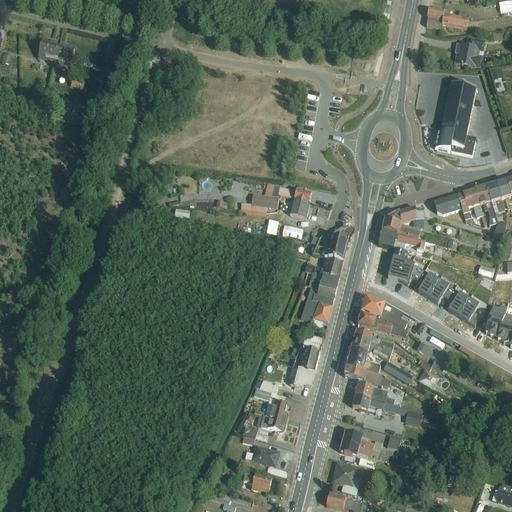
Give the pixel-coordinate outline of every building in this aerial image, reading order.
[(511,11),(511,3),(501,4),(501,12),(511,11)] [(430,10),(426,29),(441,32),(442,27),(467,31),(469,22),(465,21),(458,20),(444,17),(445,13),(430,10)] [(425,40),(437,43),(438,37),(426,34),(425,40)] [(492,37),(493,45),(503,44),(502,36),(492,37)] [(483,53),(485,44),(469,41),(467,49),(457,47),(456,55),(457,55),(455,66),(470,69),(470,68),(480,70),(482,59),(478,59),(479,53),(483,53)] [(55,62),(59,47),(43,42),(38,60),(51,63),(51,61),(55,62)] [(75,51),(59,47),(55,62),(59,63),(58,65),(71,68),(75,51)] [(118,61),(114,71),(120,73),(123,63),(118,61)] [(490,73),(493,82),(501,79),(499,71),(491,73),(490,73)] [(453,148),(464,150),(477,87),(462,84),(462,87),(451,85),(442,133),(439,132),(435,151),(452,154),(453,148)] [(47,101),(59,104),(61,96),(49,93),(47,101)] [(508,212),(511,210),(511,201),(506,183),(496,186),(503,207),(507,206),(508,212)] [(505,214),(503,207),(496,186),(486,189),(495,217),(505,214)] [(272,197),(272,200),(278,201),(280,202),(281,198),(295,201),(295,202),(296,202),(309,205),(312,195),(298,192),(297,191),(296,193),(275,188),(272,197)] [(495,234),(505,237),(507,225),(498,225),(495,217),(486,189),(475,192),(480,208),(483,207),(485,214),(488,213),(490,219),(489,229),(490,228),(491,229),(497,227),(495,234)] [(487,229),(480,208),(475,192),(458,198),(462,212),(466,225),(473,227),(468,211),(473,210),(477,221),(481,220),(484,230),(487,229)] [(251,205),(250,212),(266,214),(266,208),(277,209),(278,201),(272,200),(272,197),(252,195),(251,205)] [(437,216),(444,218),(462,212),(458,198),(436,205),(435,207),(437,216)] [(295,202),(291,217),(306,221),(309,205),(296,202),(295,202)] [(431,235),(431,221),(424,221),(424,214),(416,214),(415,210),(400,215),(401,227),(413,223),(413,230),(421,232),(431,235)] [(170,217),(170,223),(176,224),(176,219),(190,221),(191,213),(176,211),(175,218),(170,217)] [(413,230),(401,227),(400,215),(385,222),(383,232),(419,242),(421,232),(413,230)] [(270,222),(267,235),(276,237),(279,224),(270,222)] [(288,228),(286,237),(301,240),(303,231),(288,228)] [(351,230),(350,230),(349,229),(348,229),(347,229),(346,230),(343,230),(328,239),(327,242),(325,261),(343,265),(350,237),(351,236),(352,236),(352,234),(352,232),(351,231),(351,230)] [(383,232),(379,248),(395,253),(404,255),(406,247),(418,249),(417,252),(424,253),(426,244),(419,242),(383,232)] [(505,237),(495,234),(493,240),(504,242),(505,237)] [(313,239),(310,248),(312,249),(316,251),(316,249),(317,249),(320,241),(313,239)] [(325,261),(327,242),(320,241),(317,249),(316,249),(316,251),(313,258),(325,261)] [(448,250),(456,252),(458,243),(450,242),(448,250)] [(434,246),(434,255),(443,255),(444,246),(434,246)] [(403,261),(404,255),(395,253),(388,280),(398,283),(408,289),(412,281),(418,284),(425,274),(403,261)] [(339,282),(343,265),(325,261),(323,270),(321,277),(339,282)] [(495,272),(480,268),(478,276),(493,280),(495,272)] [(439,283),(425,274),(418,284),(423,288),(418,295),(428,301),(439,283)] [(313,284),(317,285),(337,290),(339,282),(321,277),(315,275),(313,284)] [(317,285),(313,284),(310,283),(309,289),(311,290),(316,291),(317,285)] [(454,293),(439,283),(428,301),(438,307),(443,300),(448,303),(454,293)] [(316,291),(311,290),(309,296),(334,302),(337,290),(317,285),(316,291)] [(470,302),(454,293),(448,303),(453,306),(448,314),(458,320),(470,302)] [(323,325),(328,326),(334,302),(309,296),(301,321),(312,324),(309,329),(321,333),(323,325)] [(383,314),(385,306),(369,301),(365,303),(362,316),(404,332),(408,325),(401,322),(383,314)] [(479,308),(470,302),(458,320),(475,329),(478,318),(474,316),(479,308)] [(383,314),(401,322),(404,316),(385,306),(383,314)] [(505,317),(507,311),(500,309),(500,311),(493,309),(486,336),(491,337),(490,339),(498,341),(498,343),(505,317)] [(358,327),(405,341),(408,335),(404,332),(362,316),(358,327)] [(511,345),(511,318),(505,317),(498,343),(504,344),(504,346),(511,348),(510,350),(511,350),(511,345)] [(282,324),(278,331),(286,334),(291,322),(285,319),(284,322),(283,325),(282,324)] [(432,332),(430,336),(451,347),(453,344),(432,332)] [(393,352),(394,346),(372,340),(373,338),(357,333),(355,341),(393,352)] [(322,349),(324,342),(307,337),(304,343),(322,349)] [(389,365),(391,359),(393,358),(395,353),(393,353),(393,352),(355,341),(352,352),(368,356),(378,358),(389,365)] [(315,376),(322,349),(304,343),(302,351),(301,351),(300,353),(297,360),(293,370),(315,376)] [(446,369),(451,361),(422,345),(417,352),(446,369)] [(461,348),(459,352),(469,358),(471,354),(461,348)] [(295,351),(291,357),(297,360),(300,353),(295,351)] [(366,366),(368,356),(352,352),(347,369),(382,379),(383,378),(379,377),(381,370),(366,366)] [(425,372),(429,375),(433,369),(423,363),(420,369),(425,372)] [(400,382),(404,373),(389,365),(384,373),(400,382)] [(389,391),(391,384),(390,383),(390,382),(388,382),(388,380),(382,379),(347,369),(344,379),(352,381),(389,391)] [(292,370),(289,380),(292,381),(290,388),(294,389),(303,391),(304,388),(311,390),(315,376),(293,370),(292,370)] [(429,375),(425,372),(419,382),(418,384),(434,392),(435,391),(440,382),(429,375)] [(404,373),(400,382),(409,387),(414,380),(404,373)] [(259,393),(263,384),(258,381),(254,390),(256,391),(255,396),(254,399),(269,404),(271,396),(259,393)] [(481,386),(495,395),(498,391),(484,381),(481,386)] [(259,393),(271,396),(276,398),(279,388),(263,384),(259,393)] [(359,387),(356,398),(393,409),(395,402),(387,400),(388,395),(359,387)] [(271,396),(269,404),(284,407),(286,400),(276,398),(271,396)] [(423,417),(397,410),(393,409),(356,398),(353,410),(360,412),(360,414),(367,416),(368,414),(375,416),(376,410),(407,419),(406,425),(420,429),(423,417)] [(301,402),(289,400),(288,405),(290,405),(287,418),(302,421),(305,409),(300,408),(301,402)] [(265,419),(285,425),(287,418),(287,417),(286,417),(286,416),(285,416),(285,415),(287,407),(284,407),(269,404),(266,416),(265,419)] [(261,429),(280,434),(281,434),(282,434),(282,433),(283,433),(285,425),(265,419),(265,420),(263,419),(261,429)] [(255,441),(257,436),(257,434),(245,430),(243,439),(244,439),(255,442),(255,441)] [(375,446),(368,444),(368,441),(346,435),(343,445),(389,458),(392,458),(393,454),(381,451),(383,446),(376,444),(375,446)] [(257,436),(255,441),(267,445),(269,439),(257,436)] [(255,442),(244,439),(243,445),(253,448),(255,442)] [(390,439),(387,449),(398,453),(401,442),(390,439)] [(388,462),(389,458),(343,445),(341,455),(361,461),(359,468),(372,471),(374,465),(367,463),(369,459),(372,460),(372,457),(388,462)] [(276,470),(279,456),(255,449),(252,463),(276,470)] [(223,479),(236,471),(234,467),(221,475),(223,479)] [(335,475),(332,486),(343,489),(341,494),(357,498),(361,481),(364,473),(344,468),(343,470),(339,469),(337,476),(335,475)] [(255,478),(254,483),(252,482),(253,479),(245,477),(242,490),(260,495),(261,492),(269,495),(272,482),(255,478)] [(499,489),(498,493),(496,493),(493,504),(511,510),(511,495),(509,495),(511,490),(503,487),(502,490),(499,489)] [(236,509),(245,511),(252,511),(254,505),(207,492),(204,500),(224,506),(236,509)] [(397,493),(395,499),(406,502),(408,496),(397,493)] [(360,511),(362,506),(330,497),(327,509),(339,511),(348,511),(350,511),(360,511)] [(395,503),(393,510),(392,511),(406,511),(408,507),(395,503)]
